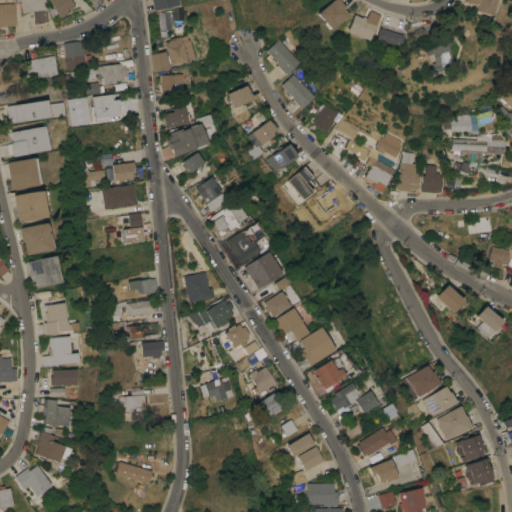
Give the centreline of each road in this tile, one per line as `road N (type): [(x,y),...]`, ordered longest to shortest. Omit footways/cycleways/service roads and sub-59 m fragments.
road 1 (residential): [(172,511),(183,474),(179,401),(133,0)]
road 2 (residential): [(359,511),(332,436),(156,176)]
road 3 (residential): [(247,47),(287,119),(321,156),(390,220),(465,276),(511,299)]
road 4 (residential): [(511,501),(482,410),(441,354),(386,251),(390,220)]
road 5 (residential): [(0,465),(20,441),(28,388),(23,302),(0,194)]
road 6 (residential): [(0,49),(93,27),(122,0)]
road 7 (residential): [(390,220),(413,208),(511,195)]
